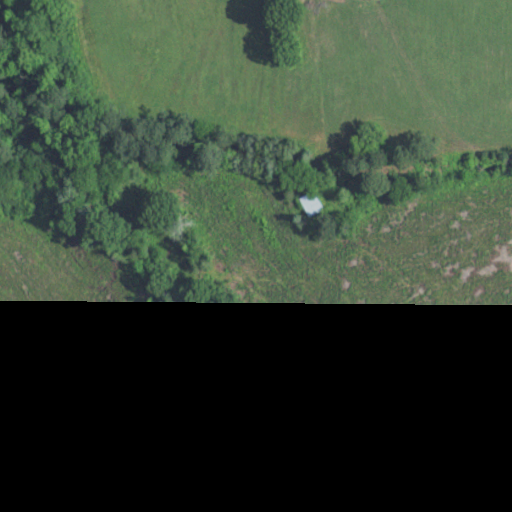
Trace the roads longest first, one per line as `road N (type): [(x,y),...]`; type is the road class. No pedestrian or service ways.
road 1 (residential): [(511,153),(255,154),(0,112)]
road 2 (residential): [(475,154),(381,0)]
